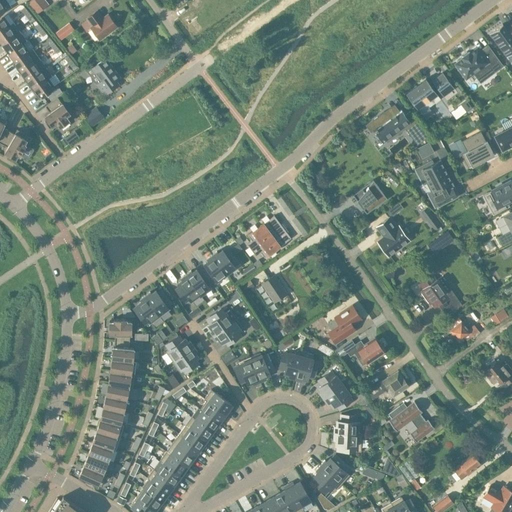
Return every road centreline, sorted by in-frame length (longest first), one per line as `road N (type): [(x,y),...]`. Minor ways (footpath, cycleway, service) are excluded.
road 1 (unclassified): [(511,450),(446,395),(280,168)]
road 2 (residential): [(280,168),(329,120),(494,0)]
road 3 (residential): [(68,315),(122,286),(280,168)]
road 4 (residential): [(251,413),(288,396),(304,406),(314,421),(305,454),(195,511)]
road 5 (residential): [(67,163),(200,67)]
road 6 (residential): [(32,465),(59,390),(68,315)]
road 7 (residential): [(68,315),(47,247),(15,203)]
